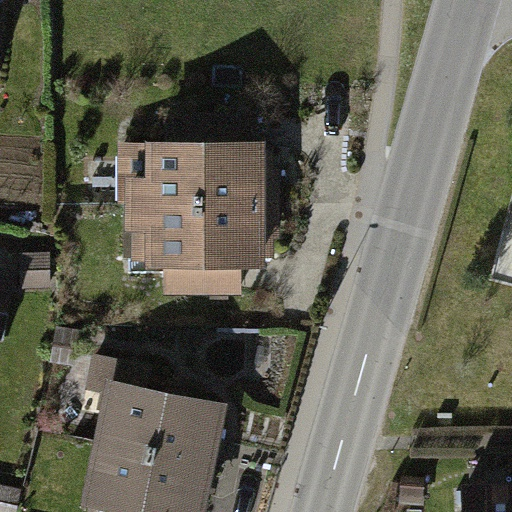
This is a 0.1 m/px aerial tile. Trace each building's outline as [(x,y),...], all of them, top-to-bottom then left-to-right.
[(256,177),(257,145),(239,145),(239,117),(166,116),(166,145),(123,145),(123,203),(153,203),(275,204),(275,177),(256,177)] [(275,204),(153,203),(153,262),(166,262),(166,290),(240,290),(240,261),(257,261),(257,228),(275,228),(275,204)] [(49,284),(48,254),(23,255),(25,285),(49,284)] [(78,332),(58,329),(54,358),(74,361),(78,332)] [(132,360),(121,357),(103,442),(205,463),(217,404),(126,384),(132,360)] [(195,511),(205,463),(103,442),(91,500),(126,507),(151,511),(195,511)] [(425,477),(403,476),(402,493),(424,494),(425,477)] [(14,511),(19,490),(0,486),(0,511),(14,511)] [(511,511),(511,488),(465,490),(465,511),(511,511)]
